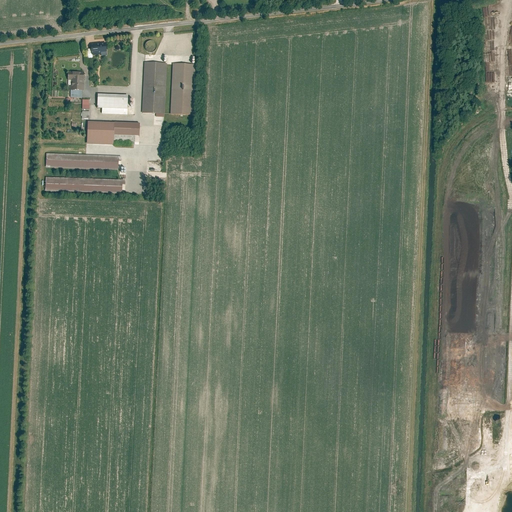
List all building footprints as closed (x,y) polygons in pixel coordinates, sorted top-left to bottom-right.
[(146,48),(153,51),(156,44),(149,41),(146,48)] [(107,55),(105,45),(92,47),(92,50),(93,56),(102,55),(107,55)] [(166,66),(147,65),(145,114),(164,115),(166,66)] [(194,67),(174,66),(172,116),(192,117),(194,67)] [(84,74),(69,74),(69,83),(72,83),(72,93),(83,93),(84,93),(84,74)] [(128,99),(99,98),(99,111),(103,111),(103,115),(127,116),(127,111),(128,99)] [(114,126),(89,125),(88,147),(114,148),(114,138),(114,126)] [(140,126),(114,126),(114,138),(140,138),(140,126)] [(119,158),(47,156),(47,168),(119,171),(119,158)] [(46,177),(46,193),(121,196),(122,181),(46,177)]
